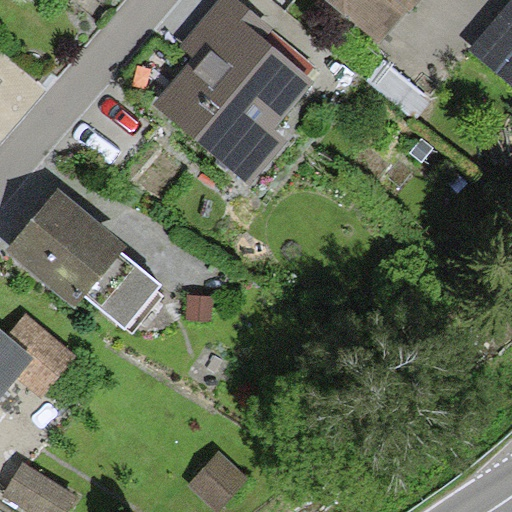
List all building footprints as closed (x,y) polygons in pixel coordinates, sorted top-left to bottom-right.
[(316,83),(258,31),(266,23),(240,0),(226,0),(189,41),(204,55),(156,108),(246,189),(304,125),(290,112),(316,83)] [(337,0),(383,40),(418,0),(337,0)] [(11,254),(79,309),(88,297),(125,327),(161,283),(123,253),(129,247),(61,192),(11,254)] [(0,398),(19,376),(45,397),(81,353),(28,309),(6,336),(0,331),(0,398)] [(32,461),(11,498),(36,511),(74,511),(86,492),(32,461)]
